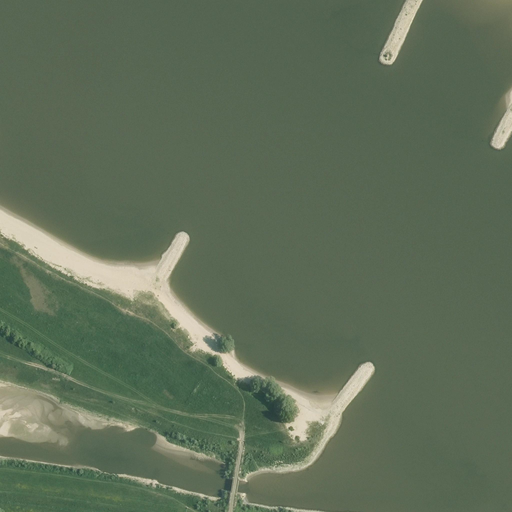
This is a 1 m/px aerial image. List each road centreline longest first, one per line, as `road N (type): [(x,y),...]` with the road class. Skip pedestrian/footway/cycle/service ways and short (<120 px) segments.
road 1 (track): [(229,511),(237,420),(88,386),(47,366)]
road 2 (track): [(0,490),(161,511)]
